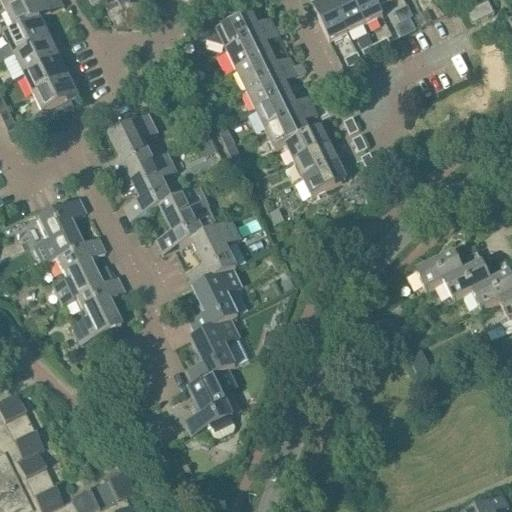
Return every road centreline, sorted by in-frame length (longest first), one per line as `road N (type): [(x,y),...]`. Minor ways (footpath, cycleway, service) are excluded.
road 1 (residential): [(268,511),(333,327),(369,267),(452,196),(511,166)]
road 2 (residential): [(461,42),(334,104),(285,0)]
road 3 (residential): [(141,374),(143,298),(68,143)]
road 4 (residential): [(122,99),(165,34),(247,0)]
